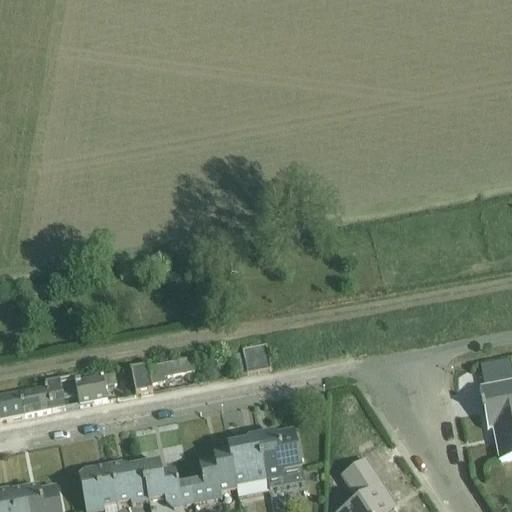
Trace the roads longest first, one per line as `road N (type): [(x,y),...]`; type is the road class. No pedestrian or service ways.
road 1 (track): [(0,383),(511,288)]
road 2 (residential): [(0,441),(402,360)]
road 3 (residential): [(402,360),(416,420),(460,511)]
